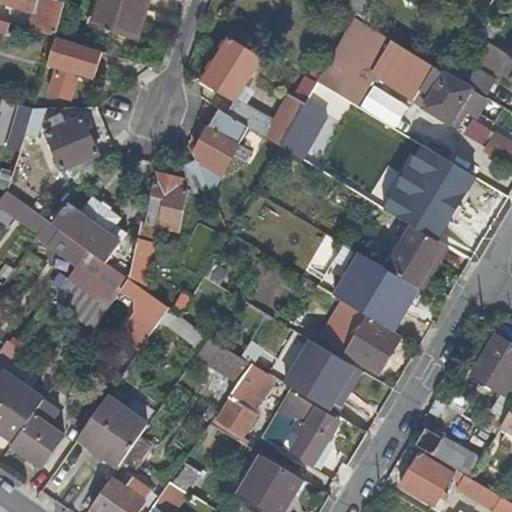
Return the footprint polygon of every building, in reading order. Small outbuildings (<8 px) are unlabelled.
[(0,0),(0,3),(34,14),(29,30),(55,38),(66,4),(53,0),(0,0)] [(147,10),(149,0),(101,0),(94,27),(133,39),(142,9),(147,10)] [(366,0),(351,0),(344,13),(354,20),(366,0)] [(138,40),(147,10),(142,9),(133,39),(138,40)] [(350,64),(368,29),(354,20),(333,55),(350,64)] [(8,31),(10,24),(4,22),(1,30),(8,32),(8,31)] [(27,36),(29,30),(10,24),(8,31),(27,36)] [(48,95),(68,101),(76,72),(93,77),(101,52),(84,47),(55,38),(47,64),(57,66),(48,95)] [(232,102),(225,115),(248,129),(279,148),(305,105),(291,96),(274,123),(246,106),(255,91),(244,84),(261,58),(231,38),(202,82),(232,102)] [(511,57),(486,42),(476,58),(511,79),(511,57)] [(451,126),(472,92),(392,43),(373,74),(417,100),(431,77),(441,83),(425,110),(451,126)] [(473,72),(467,83),(500,102),(506,91),(473,72)] [(293,156),(319,113),(305,105),(279,148),(293,156)] [(11,142),(22,146),(26,133),(33,110),(21,106),(10,142),(11,142)] [(37,137),(45,109),(33,110),(26,133),(37,137)] [(237,146),(248,129),(225,115),(219,111),(206,131),(192,155),(195,159),(207,187),(209,192),(232,155),(237,146)] [(68,184),(76,193),(104,164),(97,156),(99,155),(83,119),(67,126),(62,116),(47,122),(52,132),(47,135),(63,171),(75,165),(81,171),(68,184)] [(22,146),(11,142),(5,157),(17,161),(22,146)] [(491,159),(511,171),(511,150),(500,144),(491,159)] [(250,154),(237,146),(232,155),(245,163),(250,154)] [(373,147),(363,165),(380,174),(389,155),(373,147)] [(193,193),(207,187),(195,159),(180,166),(193,193)] [(153,228),(159,229),(178,233),(187,193),(181,191),(183,183),(157,176),(151,200),(145,199),(129,280),(144,292),(146,293),(156,246),(149,245),(153,228)] [(0,190),(8,193),(11,183),(0,179),(0,190)] [(455,180),(449,191),(469,203),(476,192),(455,180)] [(477,210),(445,191),(422,227),(455,247),(477,210)] [(0,204),(28,225),(36,213),(8,193),(0,204)] [(107,227),(124,241),(129,234),(117,225),(121,219),(93,198),(80,216),(103,233),(107,227)] [(103,233),(80,216),(68,207),(56,225),(109,264),(126,242),(124,241),(107,227),(103,233)] [(36,213),(28,225),(20,236),(33,244),(48,222),(36,213)] [(385,270),(411,227),(401,221),(390,238),(394,240),(378,266),(385,270)] [(426,277),(444,247),(411,227),(385,270),(418,290),(426,277)] [(156,246),(159,229),(153,228),(149,245),(156,246)] [(49,245),(78,266),(89,251),(60,230),(49,245)] [(430,279),(448,249),(444,247),(426,277),(430,279)] [(129,280),(89,251),(78,266),(53,302),(74,316),(87,298),(85,297),(88,293),(110,308),(121,291),(129,280)] [(393,332),(418,290),(385,270),(378,266),(356,253),(346,270),(349,272),(334,298),(393,332)] [(137,302),(144,292),(129,280),(121,291),(137,302)] [(193,306),(207,314),(220,291),(206,284),(193,306)] [(144,292),(137,302),(135,304),(135,313),(157,328),(161,321),(169,310),(146,293),(144,292)] [(110,308),(88,293),(85,297),(87,298),(74,316),(94,330),(110,308)] [(177,333),(185,321),(180,317),(169,310),(161,321),(177,333)] [(339,336),(335,343),(336,349),(379,374),(400,338),(367,319),(358,334),(353,330),(350,335),(348,334),(339,336)] [(177,333),(201,351),(202,349),(209,340),(185,321),(177,333)] [(490,411),(480,427),(488,432),(496,437),(502,428),(511,410),(511,346),(495,337),(473,375),(503,393),(492,412),(490,411)] [(202,349),(245,375),(252,365),(209,340),(202,349)] [(361,375),(310,348),(282,387),(292,394),(334,419),(361,375)] [(252,413),(275,379),(252,365),(245,375),(210,425),(239,443),(256,416),(252,413)] [(45,401),(4,373),(0,377),(0,431),(16,442),(34,416),(37,412),(44,402),(45,401)] [(290,432),(299,437),(289,453),(312,467),(329,438),(325,435),(334,419),(292,394),(281,413),(296,422),(290,432)] [(457,395),(449,408),(461,416),(463,417),(471,402),(457,395)] [(74,418),(87,428),(103,405),(89,396),(74,418)] [(125,410),(149,426),(158,413),(135,396),(125,410)] [(149,426),(125,410),(108,398),(103,405),(87,428),(80,438),(120,467),(125,460),(141,437),(149,426)] [(456,426),(461,416),(449,408),(436,401),(430,412),(456,426)] [(60,413),(44,402),(37,412),(53,423),(60,413)] [(511,410),(502,428),(511,434),(511,410)] [(59,427),(53,423),(37,412),(34,416),(56,432),(59,427)] [(56,432),(34,416),(16,442),(13,446),(42,468),(64,437),(56,432)] [(273,417),(261,437),(279,447),(291,428),(273,417)] [(489,449),(480,444),(472,439),(468,446),(464,452),(425,429),(415,446),(464,476),(470,479),(489,449)] [(480,444),(489,449),(496,437),(488,432),(480,444)] [(152,444),(141,437),(125,460),(137,468),(152,444)] [(400,487),(434,507),(454,475),(420,454),(400,487)] [(268,511),(285,511),(303,481),(262,456),(240,495),(268,511)] [(191,489),(201,473),(186,463),(175,479),(191,489)] [(211,470),(194,497),(208,506),(225,479),(211,470)] [(511,511),(511,504),(470,479),(464,476),(457,489),(495,511),(494,511),(511,511)] [(123,490),(111,481),(88,511),(137,511),(143,503),(150,493),(130,479),(123,490)] [(170,487),(155,510),(157,511),(176,511),(188,499),(170,487)]
